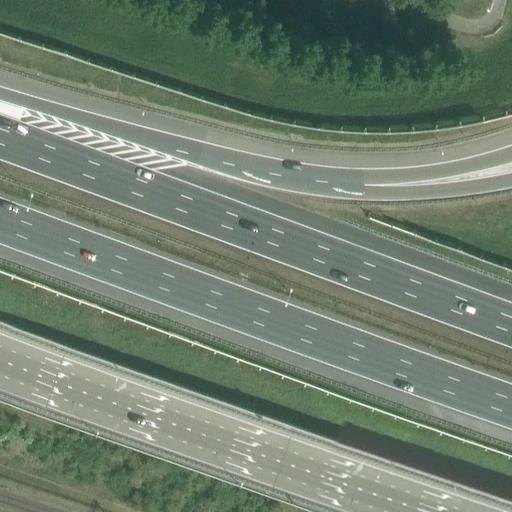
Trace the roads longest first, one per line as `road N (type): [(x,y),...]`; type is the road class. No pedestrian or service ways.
road 1 (motorway): [(511,326),(0,137)]
road 2 (motorway): [(0,221),(511,407)]
road 3 (motorway): [(0,359),(431,511)]
road 4 (motorway): [(363,177),(250,162),(0,96)]
road 5 (motorway): [(511,155),(422,175),(363,177)]
road 6 (motorway): [(511,179),(363,177)]
